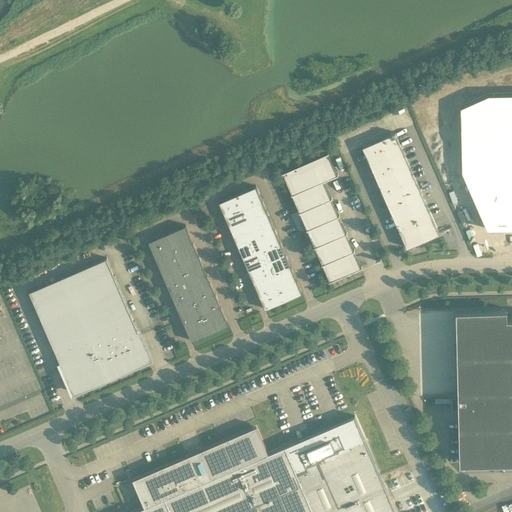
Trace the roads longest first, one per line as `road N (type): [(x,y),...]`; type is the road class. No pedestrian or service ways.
road 1 (unclassified): [(0,451),(416,273),(511,268)]
road 2 (unknown): [(272,335),(214,197),(258,181),(319,315)]
road 3 (unknown): [(199,366),(144,240),(184,218),(245,346)]
road 4 (unknown): [(467,269),(463,240),(408,124)]
road 5 (unknown): [(76,419),(17,282)]
road 6 (unknown): [(170,379),(110,244)]
road 7 (unknown): [(406,278),(349,151)]
road 8 (track): [(0,59),(124,0)]
road 9 (unknown): [(384,287),(334,175)]
